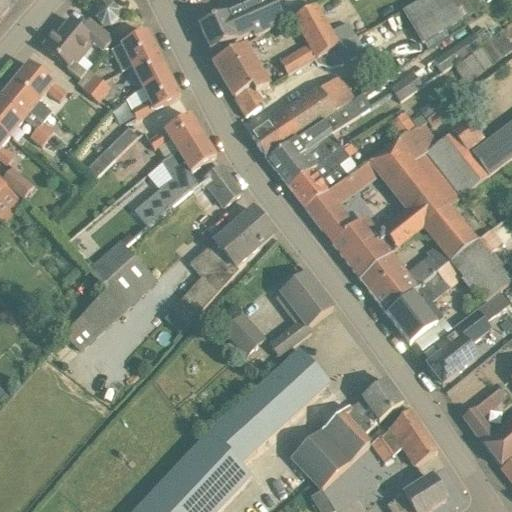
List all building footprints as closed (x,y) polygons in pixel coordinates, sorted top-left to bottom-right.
[(227,16),(199,28),(210,54),(253,35),(256,40),(283,26),(270,0),(265,0),(227,17),(227,16)] [(423,0),(403,13),(423,47),(462,23),(472,17),(465,4),(462,0),(423,0)] [(0,21),(9,10),(0,2),(0,21)] [(95,21),(101,28),(110,29),(117,24),(118,15),(112,7),(103,6),(96,12),(95,21)] [(338,49),(315,8),(291,21),(306,48),(279,64),(287,78),(330,54),(338,49)] [(41,49),(68,71),(73,64),(72,63),(91,41),(105,52),(113,43),(88,23),(81,32),(69,23),(57,38),(53,35),(41,49)] [(131,71),(158,57),(147,34),(110,52),(121,75),(131,71)] [(474,36),(433,65),(441,76),(482,48),(474,36)] [(453,71),(454,73),(465,89),(511,54),(511,51),(502,37),(482,52),(481,51),(453,71)] [(330,54),(339,68),(340,71),(365,56),(355,39),(338,49),(330,54)] [(271,89),(253,57),(247,46),(213,65),(234,102),(252,92),(255,98),(258,96),(271,89)] [(131,71),(141,93),(169,79),(158,57),(131,71)] [(73,64),(68,71),(67,72),(80,83),(86,75),(73,64)] [(29,67),(14,85),(51,116),(66,97),(29,67)] [(77,86),(84,92),(95,79),(96,78),(88,72),(86,75),(80,83),(77,86)] [(391,91),(400,105),(423,90),(414,76),(391,91)] [(84,92),(83,93),(91,99),(103,85),(95,79),(84,92)] [(169,79),(141,93),(138,95),(127,103),(137,123),(180,102),(169,79)] [(334,115),(351,104),(353,102),(338,81),(320,93),(252,140),(266,162),(336,117),(334,115)] [(14,85),(0,102),(0,103),(25,124),(36,134),(48,143),(55,134),(43,125),(51,116),(14,85)] [(103,85),(91,99),(99,105),(111,91),(103,85)] [(264,108),(258,96),(255,98),(252,92),(234,102),(245,121),(261,112),(260,110),(264,108)] [(419,114),(422,117),(427,124),(432,131),(454,114),(441,97),(419,114)] [(0,103),(0,132),(10,141),(25,124),(0,103)] [(333,139),(361,119),(351,104),(334,115),(336,117),(266,162),(277,177),(333,139)] [(391,126),(402,142),(418,131),(406,116),(391,126)] [(160,152),(167,164),(204,141),(191,121),(150,146),(155,155),(160,152)] [(511,161),(511,124),(470,157),(488,180),(511,161)] [(402,142),(400,144),(416,165),(425,158),(460,202),(478,188),(488,180),(470,157),(468,153),(465,157),(449,137),(437,147),(423,127),(418,131),(402,142)] [(14,160),(2,151),(10,141),(0,132),(0,163),(7,169),(14,160)] [(138,143),(129,133),(107,154),(87,173),(96,183),(115,164),(132,149),(138,143)] [(42,151),(48,143),(36,134),(30,142),(42,151)] [(333,139),(277,177),(287,190),(342,151),(333,139)] [(216,162),(207,146),(204,141),(167,164),(162,166),(169,177),(174,185),(136,217),(147,231),(166,214),(174,208),(198,189),(192,178),(216,162)] [(359,282),(391,257),(422,233),(448,212),(460,202),(425,158),(416,165),(400,144),(368,166),(358,173),(333,191),(305,212),(359,282)] [(305,212),(333,191),(358,173),(342,151),(287,190),(305,212)] [(242,197),(220,169),(202,184),(203,186),(164,219),(177,238),(217,204),(223,212),(242,197)] [(37,194),(13,174),(4,185),(28,205),(37,194)] [(0,181),(0,222),(6,228),(28,205),(4,185),(0,181)] [(475,246),(448,212),(422,233),(438,253),(406,277),(391,257),(359,282),(387,317),(436,277),(475,246)] [(190,267),(201,280),(217,295),(236,275),(235,273),(275,240),(255,215),(208,254),(207,252),(190,267)] [(125,249),(134,241),(129,236),(120,244),(125,249)] [(475,246),(436,277),(448,292),(460,283),(470,297),(472,295),(483,308),(511,285),(501,272),(503,270),(492,257),(491,259),(478,243),(475,246)] [(125,249),(120,244),(86,272),(109,297),(67,341),(80,356),(157,285),(125,249)] [(307,276),(275,301),(294,327),(268,347),(278,361),(311,335),(308,330),(333,310),(307,276)] [(431,306),(448,292),(436,277),(387,317),(410,348),(437,327),(443,322),(431,306)] [(174,315),(188,328),(206,308),(190,294),(172,314),(174,315)] [(428,367),(425,369),(442,391),(445,389),(478,363),(469,351),(463,343),(486,325),(509,308),(501,297),(488,307),(479,313),(432,350),(439,359),(429,366),(428,367)] [(222,335),(246,361),(266,342),(242,317),(222,335)] [(328,388),(298,355),(209,434),(137,511),(220,511),(251,479),(240,468),(256,453),(257,453),(328,388)] [(502,472),(511,463),(511,380),(510,382),(511,384),(511,424),(497,437),(484,421),(507,402),(499,392),(463,421),(484,448),(483,448),(502,472)] [(349,410),(342,416),(362,438),(373,430),(363,416),(368,412),(378,425),(403,407),(386,384),(362,402),(363,402),(350,411),(349,410)] [(386,459),(398,453),(407,470),(433,457),(410,414),(372,433),(386,459)] [(371,447),(362,438),(342,416),(324,432),(291,461),(321,494),(322,493),(371,447)] [(511,463),(502,472),(511,484),(511,463)] [(431,511),(446,502),(431,479),(387,508),(389,511),(431,511)] [(318,511),(333,511),(322,493),(321,494),(311,499),(318,511)]
